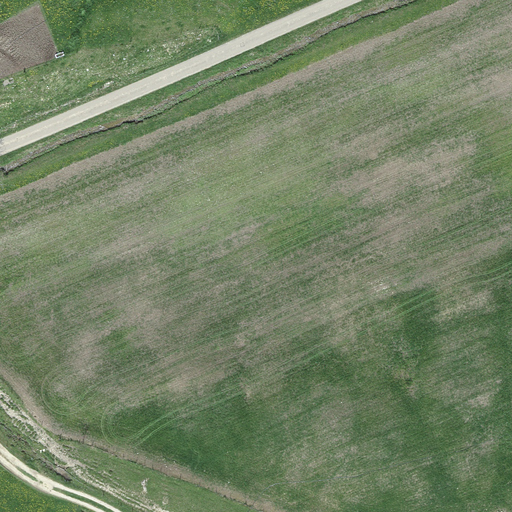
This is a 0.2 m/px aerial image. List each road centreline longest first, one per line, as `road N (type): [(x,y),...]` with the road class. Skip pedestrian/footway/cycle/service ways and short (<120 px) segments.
road 1 (unclassified): [(0,144),(343,0)]
road 2 (track): [(0,453),(111,511)]
